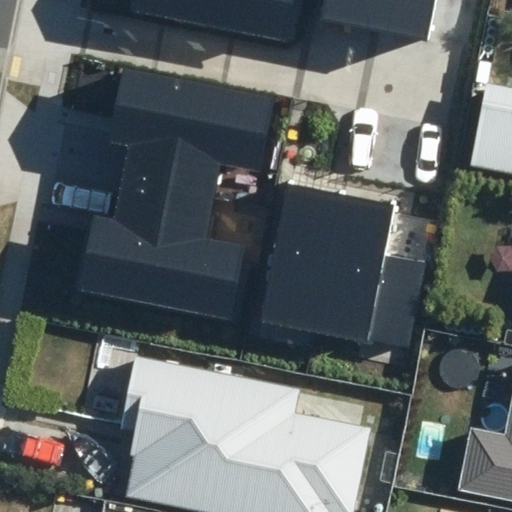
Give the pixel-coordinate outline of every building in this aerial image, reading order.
[(137,0),(135,9),(291,40),(298,0),(137,0)] [(377,27),(382,0),(323,0),(320,16),(377,27)] [(382,0),(377,27),(429,38),(436,0),(382,0)] [(121,183),(214,202),(221,165),(264,174),(279,100),(124,69),(110,140),(128,144),(121,183)] [(472,162),(511,170),(511,88),(488,83),(472,162)] [(260,320),(315,331),(343,192),(287,182),(260,320)] [(207,240),(214,202),(121,183),(112,224),(94,220),(80,291),(235,322),(250,249),(207,240)] [(315,331),(408,349),(424,265),(384,257),(394,202),(343,192),(315,331)] [(124,497),(197,511),(356,511),(374,427),(297,411),(301,390),(135,356),(120,429),(134,432),(129,455),(133,457),(124,497)] [(457,491),(511,501),(511,396),(505,433),(470,427),(457,491)]
